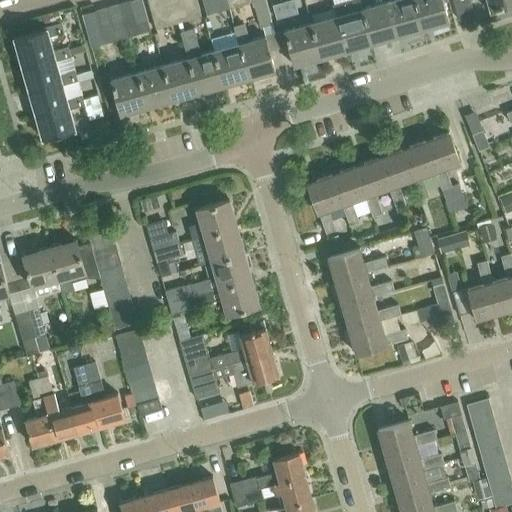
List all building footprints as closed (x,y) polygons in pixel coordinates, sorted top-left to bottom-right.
[(125,24),(136,21),(131,0),(130,0),(119,3),(125,24)] [(131,0),(136,21),(146,18),(141,0),(131,0)] [(146,0),(151,17),(164,14),(160,0),(146,0)] [(160,0),(164,14),(175,11),(172,0),(160,0)] [(172,0),(175,11),(187,8),(184,0),(172,0)] [(205,14),(229,8),(227,0),(218,0),(214,1),(203,4),(205,14)] [(371,42),(396,35),(386,0),(382,0),(361,6),(371,42)] [(386,0),(396,35),(421,28),(412,0),(386,0)] [(448,21),(442,0),(412,0),(421,28),(448,21)] [(470,0),(453,0),(459,20),(475,15),(470,0)] [(511,0),(487,0),(490,11),(511,4),(511,0)] [(113,27),(125,24),(119,3),(107,6),(113,27)] [(175,11),(178,22),(200,16),(197,5),(187,8),(175,11)] [(101,31),(113,27),(107,6),(95,10),(101,31)] [(345,50),(371,42),(361,6),(335,13),(345,50)] [(154,29),(178,22),(175,11),(164,14),(151,17),(154,29)] [(320,57),(345,50),(335,13),(310,20),(320,57)] [(125,24),(128,36),(149,30),(146,18),(136,21),(125,24)] [(293,64),(320,57),(310,20),(283,28),(293,64)] [(52,53),(51,50),(47,35),(63,31),(60,22),(43,27),(43,29),(15,37),(22,62),(52,53)] [(104,43),(128,36),(125,24),(113,27),(101,31),(104,43)] [(222,85),(212,48),(199,52),(193,27),(179,31),(186,55),(197,92),(222,85)] [(275,30),(264,34),(268,47),(279,44),(275,30)] [(238,41),(248,77),(274,70),(268,47),(264,34),(238,41)] [(222,85),(248,77),(238,41),(212,48),(222,85)] [(59,78),(58,75),(54,60),(69,56),(67,47),(51,50),(52,53),(22,62),(29,86),(59,78)] [(172,99),(197,92),(186,55),(162,62),(172,99)] [(146,106),(172,99),(162,62),(137,69),(146,106)] [(120,113),(146,106),(137,69),(109,77),(120,113)] [(66,102),(65,99),(61,84),(76,80),(74,71),(58,75),(59,78),(29,86),(36,110),(66,102)] [(84,96),(88,117),(104,114),(99,93),(84,96)] [(66,102),(36,110),(43,135),(73,126),(67,108),(83,104),(81,96),(65,99),(66,102)] [(477,108),(466,112),(478,146),(490,142),(477,108)] [(423,139),(434,170),(435,170),(441,188),(440,189),(448,212),(465,206),(458,183),(451,185),(444,166),(459,161),(448,130),(423,139)] [(421,174),(434,170),(423,139),(400,147),(411,178),(419,198),(428,195),(421,174)] [(398,183),(411,178),(400,147),(377,156),(388,187),(388,186),(395,207),(405,203),(398,183)] [(374,191),(388,187),(377,156),(353,164),(364,195),(365,195),(372,215),(382,212),(374,191)] [(351,200),(364,195),(353,164),(330,172),(341,203),(349,224),(358,220),(351,200)] [(328,208),(341,203),(330,172),(306,181),(317,212),(318,212),(325,232),(335,229),(328,208)] [(511,208),(511,192),(498,197),(503,211),(511,208)] [(191,238),(236,225),(228,199),(195,208),(199,222),(187,226),(191,238)] [(495,238),(490,223),(477,226),(482,242),(495,238)] [(421,253),(436,250),(430,224),(415,228),(421,253)] [(243,252),(236,225),(191,238),(199,265),(210,261),(243,252)] [(511,237),(511,225),(503,228),(506,239),(511,237)] [(444,249),(470,240),(466,227),(440,236),(444,249)] [(90,246),(113,239),(110,228),(87,235),(89,241),(90,246)] [(152,250),(178,242),(175,230),(149,238),(152,250)] [(48,246),(60,289),(61,292),(73,289),(71,281),(85,277),(97,276),(99,276),(97,269),(94,258),(90,246),(89,241),(77,244),(76,238),(48,246)] [(94,258),(117,251),(113,239),(90,246),(94,258)] [(178,242),(152,250),(155,261),(181,253),(178,242)] [(60,289),(48,246),(21,254),(30,287),(34,286),(37,296),(60,289)] [(334,280),(366,271),(387,265),(384,255),(364,261),(359,246),(327,256),(334,280)] [(97,269),(120,263),(117,251),(94,258),(97,269)] [(164,290),(167,302),(251,278),(243,252),(210,261),(214,276),(190,283),(164,290)] [(511,308),(511,258),(510,252),(500,255),(506,276),(492,280),(501,311),(511,308)] [(501,311),(492,280),(486,259),(476,262),(482,282),(467,287),(476,318),(501,311)] [(101,281),(123,275),(120,263),(97,269),(99,276),(101,281)] [(341,304),(373,295),(394,289),(391,279),(370,285),(366,271),(334,280),(341,304)] [(104,293),(127,286),(123,275),(101,281),(104,293)] [(258,304),(251,278),(167,302),(171,313),(197,306),(196,305),(221,298),(225,314),(258,304)] [(437,301),(447,298),(442,282),(432,285),(437,301)] [(108,304),(130,298),(127,286),(104,293),(108,304)] [(348,328),(380,319),(401,313),(398,303),(377,309),(373,295),(341,304),(348,328)] [(111,317),(134,311),(130,298),(108,304),(111,317)] [(447,298),(437,301),(437,302),(414,308),(418,320),(428,317),(431,329),(454,322),(452,316),(447,298)] [(37,306),(25,309),(37,346),(36,346),(38,352),(48,349),(44,334),(45,333),(37,306)] [(26,355),(38,352),(36,346),(37,346),(25,309),(14,313),(26,355)] [(134,311),(111,317),(115,328),(137,321),(134,311)] [(380,319),(348,328),(355,353),(387,344),(387,343),(407,337),(405,327),(384,333),(380,319)] [(188,374),(212,367),(230,362),(272,351),(263,320),(249,324),(251,331),(239,335),(243,347),(223,352),(208,356),(185,363),(188,374)] [(118,345),(141,339),(138,328),(115,334),(118,345)] [(181,352),(205,345),(202,333),(178,340),(181,352)] [(121,357),(144,350),(141,339),(118,345),(121,357)] [(205,345),(181,352),(185,363),(208,356),(205,345)] [(124,369),(148,362),(144,350),(121,357),(124,369)] [(272,351),(230,362),(233,372),(236,386),(252,381),(278,374),(272,351)] [(105,395),(95,360),(84,364),(101,424),(124,418),(117,392),(105,395)] [(127,380),(151,373),(148,362),(124,369),(127,380)] [(77,431),(101,424),(84,364),(73,367),(78,385),(77,386),(82,402),(70,405),(77,431)] [(191,386),(215,379),(212,367),(188,374),(191,386)] [(131,392),(154,385),(151,373),(127,380),(131,392)] [(77,431),(70,405),(58,409),(53,392),(51,392),(46,374),(38,376),(55,437),(77,431)] [(31,444),(55,437),(38,376),(27,379),(33,398),(31,399),(36,415),(24,418),(31,444)] [(215,379),(191,386),(195,397),(219,391),(215,379)] [(2,383),(8,406),(19,403),(12,380),(2,383)] [(0,408),(8,406),(2,383),(0,383),(0,408)] [(134,403),(158,397),(154,385),(131,392),(134,404),(135,403),(134,403)] [(239,393),(242,408),(253,405),(249,390),(239,393)] [(469,414),(492,408),(489,396),(466,403),(469,414)] [(134,403),(135,403),(139,414),(161,408),(158,397),(134,403)] [(204,414),(229,408),(227,397),(201,403),(204,414)] [(450,415),(460,412),(457,399),(440,404),(444,417),(450,415)] [(472,426),(495,419),(492,408),(469,414),(472,426)] [(454,432),(465,428),(460,412),(450,415),(454,432)] [(384,452),(427,441),(437,438),(434,428),(413,434),(409,419),(377,428),(384,452)] [(475,437),(498,431),(495,419),(472,426),(475,437)] [(459,447),(470,444),(465,428),(454,432),(459,447)] [(479,449),(501,442),(498,431),(475,437),(479,449)] [(391,476),(434,465),(443,462),(441,452),(431,455),(427,441),(384,452),(391,476)] [(482,460),(505,454),(501,442),(479,449),(482,460)] [(273,484),(305,475),(299,451),(273,458),(276,470),(228,482),(235,506),(247,503),(244,491),(259,487),(272,483),(273,484)] [(485,472),(508,466),(505,454),(482,460),(485,472)] [(468,479),(479,476),(474,460),(463,463),(468,479)] [(428,492),(442,488),(450,486),(447,476),(438,478),(434,465),(391,476),(398,500),(428,492)] [(488,483),(511,477),(508,466),(485,472),(488,483)] [(285,505),(312,498),(305,475),(273,484),(275,492),(279,506),(285,505)] [(189,482),(197,511),(209,511),(208,504),(220,501),(213,476),(189,482)] [(486,477),(472,480),(475,490),(488,487),(486,477)] [(492,495),(511,489),(511,480),(511,477),(488,483),(492,495)] [(183,511),(197,511),(189,482),(166,489),(172,511),(179,511),(183,511)] [(244,491),(247,503),(263,499),(259,487),(244,491)] [(147,511),(172,511),(166,489),(143,495),(147,511)] [(511,489),(492,495),(495,506),(511,501),(511,489)] [(401,511),(448,511),(457,510),(454,500),(432,506),(428,492),(398,500),(401,511)] [(147,511),(143,495),(120,502),(122,511),(147,511)] [(315,511),(312,498),(285,505),(279,506),(276,507),(277,511),(315,511)] [(492,498),(481,501),(483,508),(494,505),(492,498)]
